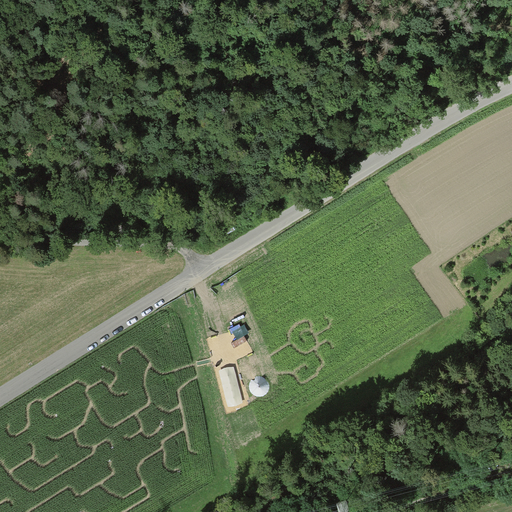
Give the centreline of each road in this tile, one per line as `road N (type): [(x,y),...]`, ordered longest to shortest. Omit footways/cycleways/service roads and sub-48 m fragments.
road 1 (unclassified): [(201,271),(420,133),(511,86)]
road 2 (unclassified): [(0,397),(201,271)]
road 3 (unclassified): [(0,233),(173,245),(201,271)]
road 4 (track): [(390,511),(511,472)]
